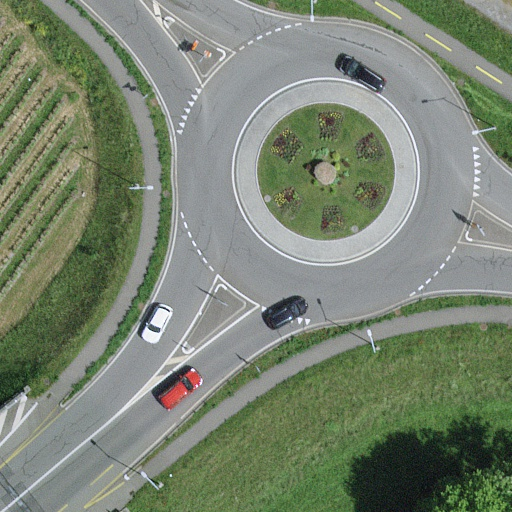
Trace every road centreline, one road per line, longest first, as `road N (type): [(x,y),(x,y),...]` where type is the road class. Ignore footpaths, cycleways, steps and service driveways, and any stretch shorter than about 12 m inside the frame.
road 1 (primary): [(110,418),(229,343),(336,293)]
road 2 (primary): [(205,200),(189,298),(169,341),(110,418)]
road 3 (primary): [(448,150),(427,99),(401,72),(369,54),(322,46)]
road 4 (primary): [(205,200),(223,241),(249,268),(299,291),(336,293)]
road 5 (primary): [(322,46),(278,55),(246,74),(212,117),(202,153)]
road 6 (primary): [(128,0),(182,84),(202,153)]
road 7 (primary): [(322,46),(237,28),(181,0)]
road 8 (primary): [(389,276),(438,222),(448,150)]
road 9 (primary): [(0,508),(110,418)]
road 10 (primary): [(389,276),(511,273)]
